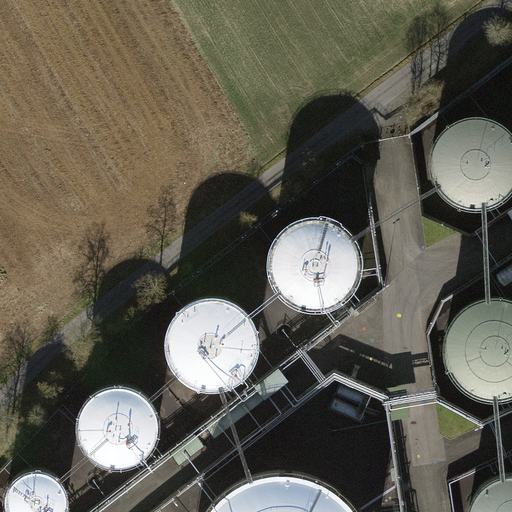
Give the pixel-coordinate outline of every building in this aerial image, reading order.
[(511,128),(508,123),(495,114),(479,109),(463,110),(448,117),(436,128),(429,142),(426,158),(429,173),(436,187),(447,197),(461,204),(477,205),(492,202),(505,194),(511,186),(511,128)] [(348,228),(336,218),(321,213),(305,214),(290,220),(278,230),(270,244),(268,260),(270,274),(277,287),(287,297),(300,303),(314,305),(329,303),(341,297),(352,286),(359,272),(361,257),(357,241),(348,228)] [(260,331),(255,317),(246,305),(234,297),(219,292),(204,293),(190,298),(178,307),(169,321),(165,337),(167,353),(174,368),(186,379),(201,386),(218,387),(234,382),(247,373),(256,361),(260,346),(260,331)] [(511,303),(502,301),(486,302),(471,308),(459,318),(451,332),(448,348),(450,365),(458,380),(470,391),(486,397),(502,398),(511,395),(511,303)] [(383,394),(383,383),(397,382),(395,338),(359,340),(361,371),(352,371),(353,395),(383,394)] [(142,390),(131,383),(119,380),(106,380),(94,385),(84,394),(77,405),(74,417),(76,431),(82,444),(92,454),(105,459),(119,460),(132,457),(144,448),(151,438),(155,425),(155,412),(150,400),(142,390)] [(68,490),(64,480),(58,472),(50,466),(40,463),(30,463),(20,466),(11,472),(5,482),(2,493),(3,504),(7,511),(63,511),(65,510),(68,500),(68,490)] [(364,511),(346,488),(321,471),(293,463),(263,465),(235,475),(212,494),(200,511),(364,511)] [(511,511),(511,467),(499,470),(486,477),(476,487),(469,500),(467,511),(511,511)]
